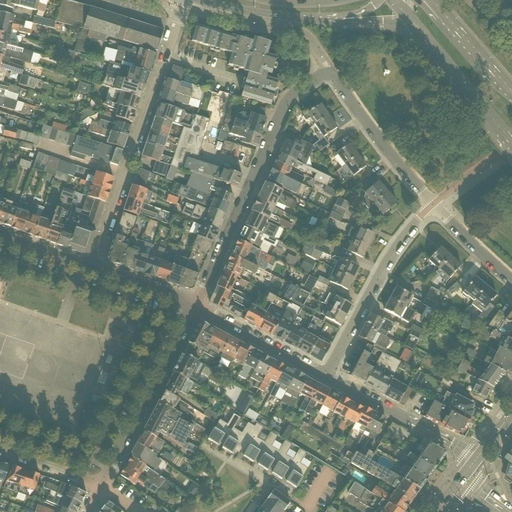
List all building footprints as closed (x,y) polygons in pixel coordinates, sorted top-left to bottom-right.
[(33,0),(0,0),(0,5),(13,9),(14,5),(36,10),(34,16),(55,22),(60,6),(33,0)] [(90,7),(67,0),(61,0),(60,6),(55,22),(82,29),(90,7)] [(118,39),(157,52),(164,31),(90,7),(82,29),(83,29),(83,30),(89,32),(106,37),(106,36),(118,40),(118,39)] [(0,12),(0,22),(3,24),(3,25),(18,29),(18,32),(23,33),(24,27),(25,22),(13,19),(14,16),(0,12)] [(55,22),(34,16),(32,24),(54,29),(55,22)] [(0,22),(0,32),(13,36),(16,36),(17,32),(18,32),(18,29),(3,25),(3,24),(0,22)] [(23,33),(32,35),(33,31),(31,30),(31,29),(24,27),(23,33)] [(196,28),(192,42),(231,54),(228,65),(232,67),(237,50),(225,46),(228,38),(196,28)] [(83,30),(78,43),(84,44),(87,37),(89,32),(83,30)] [(18,43),(12,41),(13,36),(0,32),(0,43),(17,48),(18,43)] [(106,37),(89,32),(87,37),(104,43),(106,37)] [(271,74),(272,71),(276,58),(267,55),(271,43),(254,38),(253,43),(232,36),(231,39),(228,38),(225,46),(237,50),(232,67),(244,71),(243,72),(248,74),(241,97),(270,105),(278,82),(279,82),(279,83),(282,81),(277,75),(276,76),(271,74)] [(28,49),(30,42),(23,40),(21,47),(28,49)] [(0,43),(0,56),(12,58),(15,59),(30,64),(33,53),(23,50),(17,48),(0,43)] [(80,53),(84,44),(78,43),(75,51),(80,53)] [(119,47),(118,52),(117,54),(154,64),(154,62),(157,54),(139,49),(139,50),(133,48),(132,51),(128,49),(128,50),(119,47)] [(65,62),(68,51),(59,48),(56,60),(65,62)] [(65,62),(70,63),(73,64),(76,53),(68,51),(65,62)] [(115,61),(134,65),(133,68),(150,73),(151,73),(154,64),(117,54),(116,54),(115,61)] [(10,64),(12,58),(0,56),(0,68),(6,71),(22,75),(24,68),(10,64)] [(114,63),(110,62),(106,74),(144,86),(145,86),(150,73),(133,68),(130,68),(126,66),(126,67),(121,65),(114,63)] [(185,70),(173,66),(169,78),(181,82),(185,70)] [(121,92),(141,99),(144,86),(106,74),(105,74),(102,85),(101,85),(121,92)] [(22,75),(19,84),(26,87),(29,78),(22,75)] [(162,90),(189,99),(189,98),(202,102),(203,97),(205,97),(207,91),(204,90),(204,89),(181,82),(169,78),(168,80),(165,78),(162,90)] [(5,99),(17,103),(17,101),(16,101),(19,88),(9,85),(3,84),(0,82),(0,95),(5,97),(5,99)] [(91,86),(79,82),(76,92),(88,96),(91,86)] [(171,108),(173,104),(174,101),(187,106),(189,99),(162,90),(158,99),(161,100),(159,104),(171,108)] [(111,103),(136,112),(141,99),(121,92),(120,94),(115,92),(111,103)] [(0,95),(0,106),(14,110),(17,103),(5,99),(5,97),(0,95)] [(114,117),(132,123),(136,112),(111,103),(106,102),(102,105),(117,110),(114,117)] [(195,116),(171,108),(159,104),(155,118),(172,124),(182,127),(190,130),(195,116)] [(301,124),(305,121),(308,125),(312,122),(314,125),(328,115),(321,104),(302,117),(298,120),(301,124)] [(78,122),(81,123),(94,113),(85,110),(78,122)] [(235,119),(232,127),(261,136),(266,119),(262,117),(250,114),(247,123),(235,119)] [(323,138),(337,128),(328,115),(314,125),(319,132),(314,135),(319,141),(312,146),(312,147),(313,148),(317,153),(329,145),(323,138)] [(190,130),(205,135),(210,121),(195,116),(190,130)] [(226,116),(224,123),(232,126),(234,118),(226,116)] [(180,134),(170,130),(172,124),(155,118),(150,131),(178,141),(180,134)] [(100,121),(99,124),(91,121),(90,126),(127,138),(131,127),(115,121),(113,124),(100,121)] [(54,123),(52,128),(51,128),(51,131),(57,132),(64,134),(64,132),(65,132),(67,127),(54,123)] [(222,124),(220,131),(230,134),(242,138),(241,143),(257,148),(261,136),(232,127),(222,124)] [(0,133),(3,134),(2,136),(15,140),(16,139),(38,145),(40,137),(6,127),(5,127),(0,125),(0,133)] [(127,138),(90,126),(89,131),(92,132),(92,133),(109,139),(107,144),(123,149),(127,138)] [(221,182),(237,187),(242,175),(224,169),(221,166),(197,158),(205,135),(190,130),(182,127),(181,132),(180,134),(178,141),(176,147),(174,154),(175,154),(173,159),(172,159),(170,166),(183,169),(213,179),(221,182)] [(48,140),(54,142),(57,132),(51,131),(48,140)] [(166,143),(173,145),(176,147),(178,141),(150,131),(146,144),(164,151),(166,143)] [(57,132),(54,142),(60,144),(64,134),(57,132)] [(71,134),(65,132),(64,132),(64,134),(60,144),(67,146),(71,134)] [(77,136),(71,134),(67,146),(73,148),(77,136)] [(70,157),(84,161),(85,156),(118,166),(123,151),(77,136),(73,148),(70,157)] [(234,144),(227,142),(225,141),(221,154),(230,157),(234,144)] [(312,147),(301,141),(298,147),(286,141),(280,154),(295,161),(298,155),(308,159),(313,148),(312,147)] [(32,151),(33,145),(21,142),(20,148),(32,151)] [(170,166),(172,159),(162,156),(164,151),(146,144),(142,157),(170,166)] [(353,149),(349,144),(336,154),(344,165),(358,154),(354,149),(353,149)] [(38,153),(34,163),(40,165),(44,155),(38,153)] [(15,157),(9,154),(6,162),(13,164),(15,157)] [(304,174),(305,172),(306,172),(311,174),(309,178),(322,185),(326,177),(295,162),(295,161),(280,154),(276,161),(291,169),(292,168),(304,174)] [(353,176),(366,167),(362,162),(363,161),(358,154),(344,165),(353,176)] [(44,155),(40,165),(46,167),(50,157),(44,155)] [(50,157),(46,167),(52,169),(55,159),(50,157)] [(55,159),(52,169),(57,171),(61,161),(55,159)] [(24,168),(26,162),(21,160),(18,166),(24,168)] [(61,161),(57,171),(68,175),(72,165),(61,161)] [(290,172),(291,169),(276,161),(272,170),(301,185),(304,179),(290,172)] [(73,177),(77,167),(72,165),(68,175),(73,177)] [(296,195),(298,191),(301,185),(272,170),(267,180),(296,195)] [(109,191),(113,179),(94,172),(92,177),(88,175),(86,181),(87,182),(91,184),(109,191)] [(173,182),(175,177),(168,174),(165,179),(173,182)] [(229,205),(233,196),(221,191),(223,185),(221,184),(221,182),(213,179),(212,182),(200,177),(197,184),(194,190),(229,205)] [(387,192),(378,182),(365,194),(373,204),(387,192)] [(295,208),(297,203),(281,195),(283,191),(265,183),(261,191),(295,208)] [(109,191),(91,184),(91,185),(87,196),(105,203),(109,191)] [(153,193),(132,186),(128,198),(145,204),(149,206),(153,193)] [(75,192),(63,188),(61,196),(73,200),(75,192)] [(189,188),(185,198),(209,208),(225,215),(229,205),(194,190),(190,188),(189,188)] [(291,210),(294,211),(295,208),(261,191),(257,200),(274,209),(275,208),(275,207),(284,211),(285,208),(291,210)] [(373,204),(383,215),(396,203),(387,192),(373,204)] [(23,194),(19,206),(18,206),(10,229),(11,229),(11,230),(12,230),(12,231),(13,232),(14,232),(15,232),(16,232),(17,231),(21,233),(32,204),(34,198),(23,194)] [(169,195),(166,202),(176,206),(179,199),(169,195)] [(87,196),(82,211),(90,214),(89,218),(80,215),(75,229),(73,234),(73,235),(69,249),(87,256),(105,203),(87,196)] [(128,198),(124,211),(138,216),(139,213),(141,214),(140,215),(154,220),(156,214),(143,209),(145,204),(128,198)] [(338,199),(335,206),(346,211),(349,205),(338,199)] [(251,211),(268,219),(287,229),(290,224),(278,218),(279,214),(280,214),(281,212),(275,208),(274,209),(257,200),(251,211)] [(18,206),(12,204),(6,201),(0,216),(0,225),(10,229),(18,206)] [(196,205),(195,207),(186,203),(184,208),(221,224),(225,215),(209,208),(208,210),(196,205)] [(43,209),(38,207),(32,204),(21,233),(26,234),(27,237),(30,238),(33,236),(34,237),(42,212),(43,209)] [(332,211),(343,217),(346,211),(335,206),(332,211)] [(57,208),(55,213),(45,241),(56,245),(63,225),(68,212),(57,208)] [(182,213),(190,217),(203,223),(202,225),(218,232),(221,224),(184,208),(182,213)] [(48,214),(42,212),(34,237),(45,241),(55,213),(49,210),(48,214)] [(317,218),(325,221),(328,213),(321,210),(317,218)] [(268,219),(251,211),(250,214),(245,226),(276,241),(276,240),(274,239),(279,228),(266,222),(268,219)] [(343,217),(332,211),(329,218),(340,223),(343,217)] [(132,233),(137,218),(123,213),(107,259),(109,262),(114,264),(115,267),(118,268),(121,267),(132,234),(132,233)] [(324,224),(317,220),(314,227),(321,230),(324,224)] [(200,224),(200,226),(193,223),(191,228),(185,226),(183,230),(196,235),(195,236),(212,244),(218,232),(202,225),(200,224)] [(56,245),(69,249),(73,235),(73,234),(75,229),(63,225),(56,245)] [(368,247),(374,235),(352,225),(347,237),(353,240),(368,247)] [(239,237),(260,247),(263,242),(273,247),(275,248),(278,241),(276,240),(276,241),(245,226),(239,237)] [(141,242),(136,240),(137,235),(132,234),(121,267),(131,270),(141,242)] [(207,256),(212,244),(195,236),(190,248),(192,249),(207,256)] [(317,244),(329,250),(332,244),(320,238),(317,244)] [(258,257),(259,256),(261,251),(251,246),(238,240),(231,256),(251,265),(256,256),(258,257)] [(348,252),(362,258),(368,247),(353,240),(348,252)] [(164,250),(167,243),(161,241),(157,252),(151,250),(143,275),(154,279),(161,262),(160,262),(164,250)] [(151,250),(146,248),(147,244),(141,242),(131,270),(135,272),(135,273),(137,276),(140,277),(143,275),(151,250)] [(329,250),(317,244),(314,249),(322,253),(327,255),(329,250)] [(310,257),(314,251),(304,246),(301,253),(310,257)] [(172,247),(170,252),(166,264),(161,262),(154,279),(156,283),(159,284),(163,282),(163,281),(167,283),(176,256),(178,249),(172,247)] [(428,261),(435,267),(438,269),(450,256),(450,255),(447,251),(446,252),(440,247),(428,261)] [(190,254),(188,261),(189,261),(180,287),(190,291),(191,290),(193,289),(195,283),(195,284),(200,270),(201,270),(207,256),(192,249),(190,254)] [(322,253),(314,249),(314,251),(310,257),(318,261),(322,253)] [(268,261),(270,256),(265,254),(261,251),(259,256),(268,261)] [(285,253),(281,260),(293,266),(297,258),(285,253)] [(176,256),(167,283),(179,288),(180,287),(189,261),(188,261),(176,256)] [(258,268),(251,265),(231,256),(224,271),(237,278),(239,279),(243,270),(254,276),(258,268)] [(302,266),(300,271),(308,275),(315,260),(307,256),(306,258),(305,258),(301,266),(302,266)] [(449,279),(461,266),(456,261),(456,260),(453,257),(452,258),(450,256),(438,269),(449,279)] [(352,280),(358,267),(343,260),(343,261),(340,259),(334,271),(352,280)] [(231,293),(237,278),(224,271),(217,286),(231,293)] [(331,276),(329,281),(330,281),(333,283),(332,283),(347,290),(352,280),(334,271),(331,276)] [(306,282),(312,287),(317,281),(311,277),(306,282)] [(327,287),(330,281),(329,281),(319,277),(318,280),(317,281),(317,282),(327,287)] [(467,297),(469,295),(475,300),(486,285),(480,280),(479,281),(475,278),(462,293),(467,297)] [(325,292),(327,287),(317,282),(314,287),(325,292)] [(447,291),(451,295),(460,287),(457,282),(447,291)] [(291,306),(299,289),(290,285),(282,301),(288,305),(291,306)] [(490,304),(497,295),(492,292),(493,291),(486,285),(475,300),(473,301),(474,301),(472,304),(482,312),(478,317),(483,321),(494,307),(490,304)] [(245,301),(242,300),(234,295),(231,293),(217,286),(213,295),(228,303),(231,297),(233,298),(233,299),(233,302),(249,310),(252,305),(245,301)] [(309,294),(312,290),(304,286),(301,290),(309,294)] [(405,308),(407,309),(415,294),(407,289),(405,292),(396,287),(394,292),(393,291),(389,299),(405,308)] [(440,299),(440,298),(441,297),(444,294),(438,291),(431,287),(428,293),(440,299)] [(285,311),(283,315),(271,335),(283,342),(298,318),(297,317),(301,311),(304,306),(309,294),(301,290),(299,289),(291,306),(288,305),(285,311)] [(234,295),(242,300),(244,296),(244,295),(236,291),(234,295)] [(428,293),(425,299),(437,305),(440,299),(428,293)] [(272,304),(275,298),(276,297),(269,294),(266,299),(265,301),(266,301),(272,304)] [(349,310),(352,305),(335,296),(330,294),(325,304),(326,305),(325,306),(347,317),(350,310),(349,310)] [(209,302),(239,318),(242,312),(232,307),(228,308),(228,309),(226,308),(228,303),(213,295),(209,302)] [(275,298),(272,304),(285,311),(288,305),(282,301),(282,302),(275,298)] [(386,306),(384,310),(399,318),(405,308),(389,299),(385,306),(386,306)] [(434,310),(437,305),(425,299),(422,305),(434,310)] [(267,312),(272,304),(266,301),(261,310),(252,305),(249,310),(246,315),(243,320),(257,328),(267,312)] [(321,314),(325,316),(324,317),(341,326),(343,322),(344,322),(347,317),(325,306),(321,314)] [(511,342),(511,311),(510,314),(509,314),(507,316),(499,310),(486,328),(486,329),(511,342)] [(275,311),(273,315),(267,312),(257,328),(271,335),(283,315),(275,311)] [(390,325),(383,321),(371,314),(364,326),(386,337),(386,336),(388,332),(389,331),(387,330),(390,325)] [(301,319),(298,318),(283,342),(296,349),(306,332),(305,332),(299,329),(300,326),(298,325),(301,319)] [(192,358),(195,354),(200,357),(203,353),(215,330),(200,321),(183,353),(192,358)] [(309,356),(319,337),(316,335),(315,339),(311,336),(316,327),(310,324),(305,332),(306,332),(296,349),(309,356)] [(409,330),(420,336),(423,331),(412,325),(409,330)] [(440,328),(434,325),(432,325),(428,333),(436,336),(440,328)] [(386,337),(364,326),(358,337),(368,343),(367,345),(373,348),(382,353),(384,354),(384,353),(389,343),(388,338),(386,337)] [(479,333),(477,338),(487,343),(490,338),(499,343),(497,348),(499,349),(511,355),(511,342),(486,329),(486,328),(482,326),(479,333)] [(111,339),(122,342),(125,332),(114,329),(111,339)] [(222,354),(231,338),(215,330),(203,353),(215,359),(217,356),(220,358),(222,354)] [(420,336),(409,330),(404,340),(415,346),(420,336)] [(322,363),(332,344),(319,337),(309,356),(321,363),(322,363)] [(242,344),(231,338),(222,354),(228,358),(226,360),(228,361),(220,374),(224,377),(226,372),(227,371),(228,368),(229,368),(231,364),(242,344)] [(235,366),(237,363),(243,367),(252,349),(252,347),(249,345),(246,346),(242,344),(231,364),(235,366)] [(364,383),(372,368),(371,367),(373,362),(367,359),(373,348),(367,345),(350,376),(364,383)] [(406,362),(411,351),(404,348),(399,359),(406,362)] [(254,371),(263,355),(260,353),(256,351),(252,349),(243,367),(238,377),(245,380),(251,369),(254,371)] [(504,373),(506,371),(507,371),(511,370),(511,367),(511,365),(511,364),(510,363),(511,361),(511,355),(499,349),(496,353),(490,350),(483,362),(485,363),(489,366),(489,365),(504,373)] [(197,381),(206,365),(192,358),(183,353),(173,372),(186,379),(187,379),(188,379),(189,377),(197,381)] [(374,369),(372,368),(364,383),(365,384),(364,385),(383,395),(392,378),(397,368),(400,362),(384,353),(384,354),(382,353),(374,369)] [(255,371),(251,378),(257,382),(254,387),(258,389),(273,361),(263,355),(254,371),(255,371)] [(472,378),(493,388),(493,389),(504,373),(489,365),(489,366),(482,375),(468,368),(470,365),(461,360),(457,370),(467,375),(472,378)] [(258,389),(264,392),(270,381),(275,383),(285,367),(273,361),(258,389),(259,389),(258,389)] [(296,373),(285,367),(275,383),(276,384),(269,396),(274,399),(279,388),(286,391),(296,373)] [(189,381),(187,379),(186,379),(173,372),(166,385),(167,386),(177,391),(187,397),(187,396),(188,396),(192,388),(197,391),(200,387),(189,381)] [(296,372),(296,373),(286,391),(285,393),(292,397),(288,406),(291,408),(299,394),(307,379),(304,377),(300,374),(296,372)] [(410,386),(418,390),(425,376),(418,372),(410,386)] [(489,393),(490,393),(493,388),(472,378),(467,375),(464,381),(474,386),(471,393),(485,400),(489,393)] [(383,395),(403,406),(412,389),(392,378),(383,395)] [(450,388),(452,383),(443,378),(441,383),(450,388)] [(304,412),(318,385),(307,379),(299,394),(305,397),(299,409),(304,412)] [(318,385),(304,412),(309,415),(316,402),(322,406),(330,391),(318,385)] [(164,391),(174,397),(177,391),(167,386),(164,391)] [(173,397),(174,397),(164,391),(164,392),(162,392),(161,395),(162,396),(158,403),(160,403),(190,421),(194,416),(187,412),(188,411),(176,404),(178,400),(173,397)] [(322,406),(323,406),(319,413),(330,419),(333,413),(333,412),(341,397),(330,391),(322,406)] [(470,410),(473,405),(454,394),(453,395),(447,392),(444,398),(446,399),(442,405),(442,406),(470,420),(474,413),(472,412),(473,411),(470,410)] [(338,429),(352,403),(349,401),(348,398),(345,397),(342,398),(341,397),(333,412),(333,413),(339,416),(334,426),(338,429)] [(461,437),(462,436),(470,420),(442,406),(442,405),(434,401),(425,418),(461,437)] [(195,428),(197,425),(190,421),(160,403),(158,403),(147,424),(144,430),(155,437),(159,430),(168,435),(168,437),(168,438),(182,449),(194,455),(198,448),(188,443),(188,444),(185,443),(193,427),(195,428)] [(355,405),(352,403),(338,429),(335,436),(333,439),(339,442),(344,432),(343,432),(349,421),(355,424),(356,423),(363,409),(362,408),(361,405),(358,404),(355,405)] [(244,414),(247,409),(239,404),(236,410),(244,414)] [(364,432),(365,432),(374,412),(364,407),(363,409),(356,423),(361,426),(359,430),(364,432)] [(374,440),(386,419),(374,412),(365,432),(369,434),(368,437),(374,440)] [(208,440),(218,446),(220,442),(224,445),(234,429),(241,419),(234,414),(227,425),(220,420),(208,440)] [(255,425),(256,423),(243,415),(236,428),(242,432),(248,422),(255,425)] [(266,428),(268,424),(261,420),(259,424),(266,428)] [(299,430),(341,455),(338,459),(347,465),(348,465),(350,463),(356,467),(385,483),(397,490),(395,493),(410,502),(420,489),(397,476),(371,461),(374,454),(369,451),(368,451),(367,453),(365,458),(358,454),(354,451),(349,448),(339,442),(333,439),(327,436),(303,422),(299,430)] [(255,427),(254,427),(248,423),(242,433),(234,429),(224,445),(222,448),(232,454),(234,451),(239,454),(241,451),(240,451),(255,427)] [(256,424),(254,427),(255,427),(240,451),(241,451),(245,453),(243,457),(253,463),(255,459),(265,443),(264,442),(257,438),(263,428),(256,424)] [(275,426),(272,431),(277,435),(280,429),(275,426)] [(158,450),(160,451),(165,443),(155,437),(144,430),(137,443),(155,455),(158,450)] [(267,471),(269,468),(279,451),(271,447),(278,436),(270,432),(264,442),(265,443),(255,459),(259,462),(257,465),(267,471)] [(444,450),(424,439),(416,450),(420,453),(417,458),(435,469),(445,455),(444,450)] [(282,480),(284,476),(283,476),(293,460),(293,459),(293,460),(286,455),(292,445),(285,441),(279,451),(269,468),(274,470),(272,474),(282,480)] [(273,446),(279,449),(282,445),(275,441),(273,446)] [(353,442),(349,448),(354,451),(357,445),(353,442)] [(145,467),(148,463),(150,465),(155,455),(137,443),(131,454),(133,455),(132,457),(145,467)] [(299,449),(293,459),(293,460),(283,476),(284,476),(288,479),(286,482),(296,488),(308,468),(300,464),(306,453),(299,449)] [(406,457),(409,459),(404,465),(427,479),(435,469),(417,458),(411,454),(409,453),(406,457)] [(165,480),(146,467),(145,467),(132,457),(126,467),(151,485),(152,484),(158,489),(159,488),(165,480)] [(0,480),(4,482),(9,466),(0,462),(0,480)] [(404,465),(397,476),(420,489),(427,479),(404,465)] [(26,471),(12,466),(7,482),(15,484),(14,487),(16,488),(15,492),(18,493),(26,471)] [(126,467),(120,476),(134,485),(137,482),(148,490),(151,485),(126,467)] [(35,490),(40,475),(26,471),(18,493),(26,496),(28,492),(27,490),(27,488),(35,490)] [(401,511),(371,493),(354,482),(348,493),(359,500),(358,502),(369,508),(374,511),(375,511),(401,511)] [(86,493),(61,483),(59,488),(53,486),(47,483),(45,488),(56,493),(81,504),(86,493)] [(187,494),(193,499),(200,489),(193,484),(187,494)] [(402,511),(410,502),(395,493),(394,492),(391,496),(375,487),(371,493),(401,511),(402,511)] [(284,511),(290,503),(273,490),(267,499),(284,511)] [(76,511),(81,504),(56,493),(54,496),(54,498),(48,495),(46,501),(60,507),(72,511),(76,511)] [(192,501),(186,496),(180,505),(186,510),(192,501)] [(261,509),(265,511),(282,511),(283,511),(284,511),(267,499),(266,500),(267,500),(261,509)] [(121,511),(107,502),(101,511),(102,511),(121,511)] [(72,511),(60,507),(57,511),(56,511),(37,505),(37,506),(31,503),(29,510),(30,510),(33,511),(72,511)]
